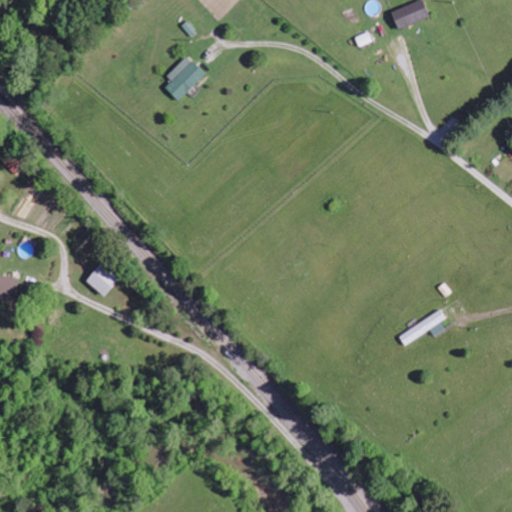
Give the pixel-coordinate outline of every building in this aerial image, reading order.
[(430,17),(423,0),(391,13),(398,30),(430,17)] [(360,48),(372,43),(369,33),(356,39),(360,48)] [(166,88),(178,102),(206,75),(188,57),(167,77),(172,82),(166,88)] [(17,177),(27,168),(14,154),(4,163),(17,177)] [(106,296),(120,277),(100,263),(86,282),(106,296)] [(19,282),(0,275),(0,298),(13,302),(19,282)] [(449,327),(438,311),(400,337),(406,347),(431,330),(435,337),(449,327)]
